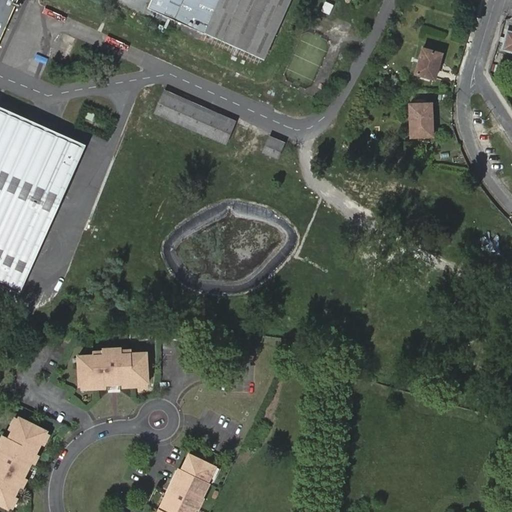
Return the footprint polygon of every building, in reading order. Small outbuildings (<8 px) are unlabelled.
[(0,0),(0,38),(17,0),(0,0)] [(148,0),(144,9),(262,61),(289,0),(148,0)] [(90,40),(94,30),(83,26),(80,36),(90,40)] [(511,32),(507,31),(502,51),(511,53),(511,32)] [(444,54),(422,48),(415,76),(437,82),(444,54)] [(237,121),(163,89),(153,113),(226,145),(237,121)] [(433,103),(407,104),(408,139),(435,138),(433,103)] [(0,286),(17,294),(84,145),(0,107),(0,286)] [(95,113),(87,110),(83,117),(92,121),(95,113)] [(262,141),(263,135),(249,132),(247,137),(262,141)] [(286,142),(269,135),(262,152),(279,159),(286,142)] [(99,355),(74,356),(76,386),(144,384),(143,354),(118,355),(118,349),(99,349),(99,355)] [(0,503),(6,506),(45,429),(17,415),(7,436),(4,435),(0,442),(0,503)] [(167,492),(161,503),(157,511),(188,511),(192,504),(191,503),(196,492),(199,493),(205,480),(204,479),(205,476),(212,463),(187,450),(172,480),(169,478),(162,490),(167,492)] [(217,465),(212,463),(205,476),(210,478),(217,465)] [(157,502),(161,503),(167,492),(162,490),(157,502)] [(201,494),(199,493),(196,492),(191,503),(192,504),(195,505),(201,494)]
